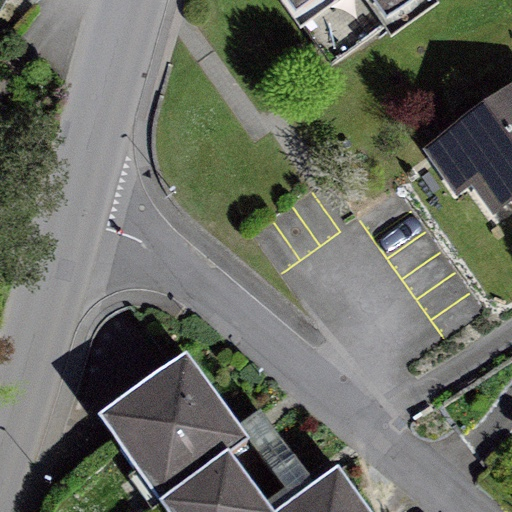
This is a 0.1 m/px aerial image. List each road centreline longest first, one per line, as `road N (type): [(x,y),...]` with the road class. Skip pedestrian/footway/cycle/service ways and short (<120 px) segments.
road 1 (residential): [(71,222),(134,239),(185,271),(367,420),(460,511)]
road 2 (residential): [(0,455),(71,222)]
road 3 (residential): [(71,222),(131,0)]
